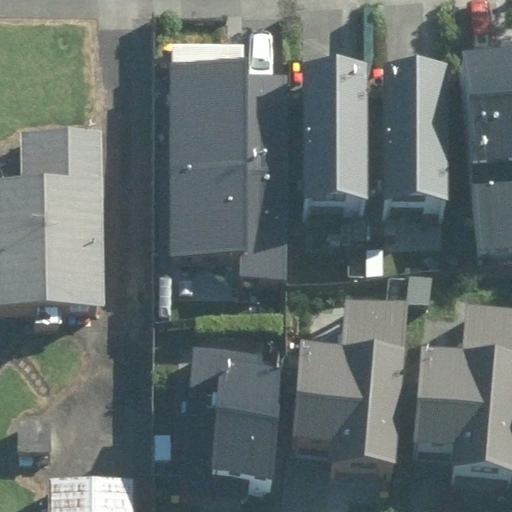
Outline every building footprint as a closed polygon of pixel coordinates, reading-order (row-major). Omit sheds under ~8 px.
[(245,282),(286,283),(287,79),(247,79),(248,69),(172,68),(170,260),(246,261),(245,282)] [(482,255),(511,251),(511,68),(461,74),(482,255)] [(379,77),(379,213),(446,213),(445,77),(379,77)] [(303,214),(370,213),(367,78),(301,80),(303,214)] [(0,316),(110,312),(103,141),(28,144),(30,189),(0,190),(0,316)] [(301,354),(294,446),(332,449),(331,470),(395,475),(408,305),(349,301),(345,358),(301,354)] [(422,362),(414,452),(452,455),(450,481),(510,486),(511,461),(511,313),(466,310),(461,365),(422,362)] [(240,478),(272,481),(282,377),(260,375),(262,359),(195,353),(182,497),(238,502),(240,478)] [(145,511),(146,494),(53,492),(52,511),(145,511)]
